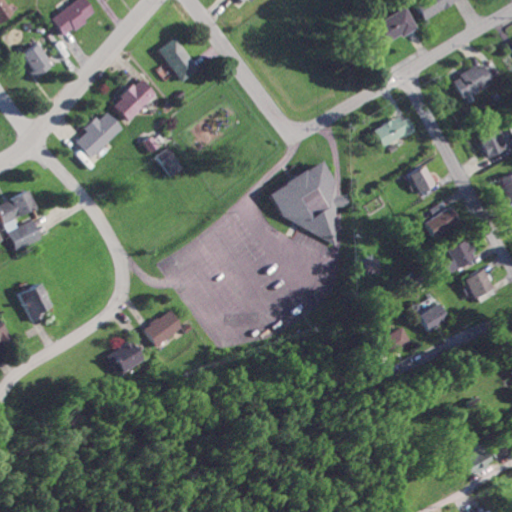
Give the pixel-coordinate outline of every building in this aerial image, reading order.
[(58,36),(90,14),(80,0),(70,0),(45,18),(58,36)] [(420,20),(453,0),(412,0),(409,2),(420,20)] [(413,27),(401,6),(364,28),(375,48),(413,27)] [(156,47),(175,81),(193,71),(174,37),(156,47)] [(14,54),(30,78),(46,67),(30,43),(14,54)] [(481,63),(448,77),(457,97),(489,84),(481,63)] [(125,120),(153,94),(137,78),(110,104),(125,120)] [(119,128),(103,112),(96,119),(92,116),(79,129),(82,132),(72,142),(87,158),(119,128)] [(409,130),(403,117),(395,121),(393,116),(367,130),(376,147),(409,130)] [(482,157),(499,152),(492,130),(475,135),(482,157)] [(140,142),(147,153),(156,146),(149,135),(140,142)] [(168,176),(180,167),(165,147),(153,156),(168,176)] [(277,214),(264,195),(318,161),(330,181),(332,180),(333,246),(275,215),(277,214)] [(414,194),(430,185),(418,165),(403,174),(414,194)] [(495,177),(501,197),(511,193),(511,173),(511,172),(495,177)] [(0,200),(0,226),(12,251),(37,239),(27,219),(12,226),(8,218),(30,208),(22,190),(0,200)] [(441,208),(438,201),(424,208),(427,214),(441,208)] [(418,221),(426,236),(454,222),(446,206),(418,221)] [(443,260),(436,264),(440,272),(468,259),(459,239),(438,248),(443,260)] [(374,270),(371,258),(358,262),(362,274),(374,270)] [(489,295),(476,268),(458,277),(470,303),(489,295)] [(37,310),(46,306),(36,283),(13,293),(26,322),(39,316),(37,310)] [(420,332),(440,319),(430,303),(410,316),(420,332)] [(178,328),(165,310),(138,328),(151,346),(178,328)] [(371,339),(381,356),(403,343),(392,326),(371,339)] [(111,374),(135,360),(124,341),(100,354),(111,374)] [(511,384),(511,365),(502,371),(510,386),(511,384)] [(489,458),(503,451),(495,436),(481,443),(489,458)] [(461,475),(484,465),(474,444),(452,455),(461,475)]
